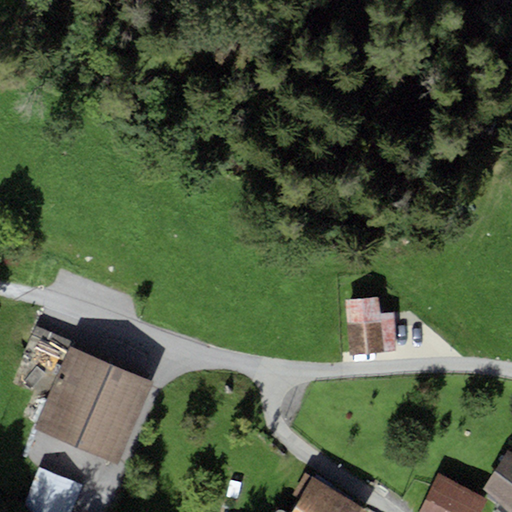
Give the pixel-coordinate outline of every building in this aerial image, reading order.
[(380,298),(347,301),(351,355),(398,351),(395,313),(381,314),(380,298)] [(154,382),(70,347),(69,350),(33,335),(12,384),(47,399),(34,429),(117,466),(154,382)] [(511,511),(511,450),(510,449),(484,488),(510,511),(511,511)] [(72,511),(83,485),(39,468),(22,510),(26,511),(72,511)] [(484,511),(490,501),(439,476),(421,511),(484,511)] [(359,511),(362,508),(313,481),(295,511),(359,511)]
